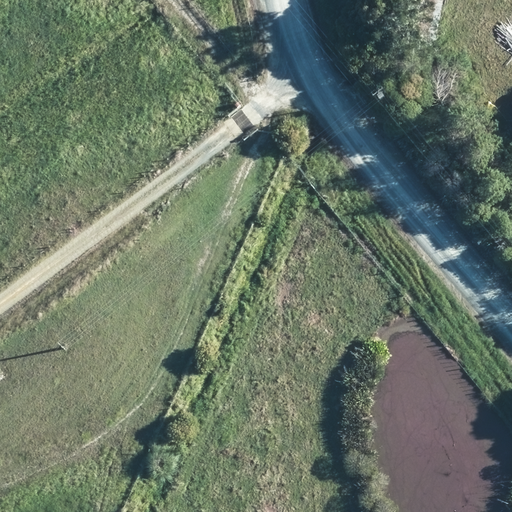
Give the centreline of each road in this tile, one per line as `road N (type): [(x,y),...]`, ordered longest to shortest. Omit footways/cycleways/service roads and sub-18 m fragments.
road 1 (track): [(0,485),(74,454),(142,399),(255,123)]
road 2 (unclassified): [(511,328),(363,152),(314,76),(288,0)]
road 3 (track): [(0,308),(314,76)]
road 4 (track): [(143,0),(202,60),(314,76)]
